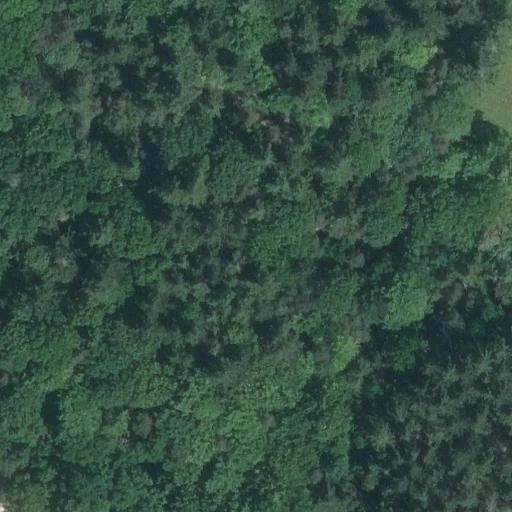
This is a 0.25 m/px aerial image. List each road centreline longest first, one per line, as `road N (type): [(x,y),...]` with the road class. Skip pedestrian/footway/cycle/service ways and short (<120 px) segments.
road 1 (track): [(253,0),(387,44),(427,82),(511,197)]
road 2 (unclassified): [(0,390),(149,511)]
